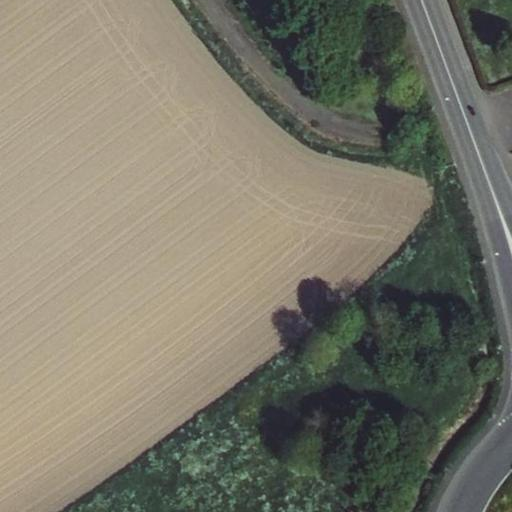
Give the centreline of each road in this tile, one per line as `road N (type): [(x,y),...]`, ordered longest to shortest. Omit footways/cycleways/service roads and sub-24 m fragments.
road 1 (residential): [(206,0),(285,96),(310,114),(368,131)]
road 2 (primary): [(472,134),(511,291)]
road 3 (primary): [(472,134),(422,0)]
